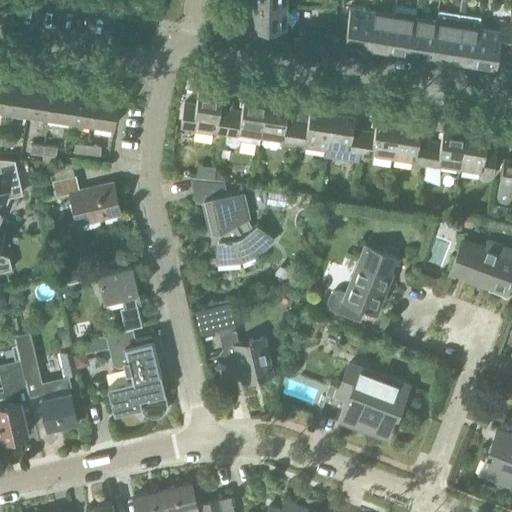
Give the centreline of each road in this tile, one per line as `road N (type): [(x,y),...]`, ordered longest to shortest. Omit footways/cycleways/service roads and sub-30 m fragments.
road 1 (residential): [(209,444),(156,206),(153,165),(168,59)]
road 2 (residential): [(511,93),(195,41)]
road 3 (residential): [(423,499),(485,329),(414,307)]
road 4 (residential): [(423,499),(300,454),(209,444)]
road 5 (residential): [(0,486),(209,444)]
road 6 (residential): [(168,59),(0,38)]
